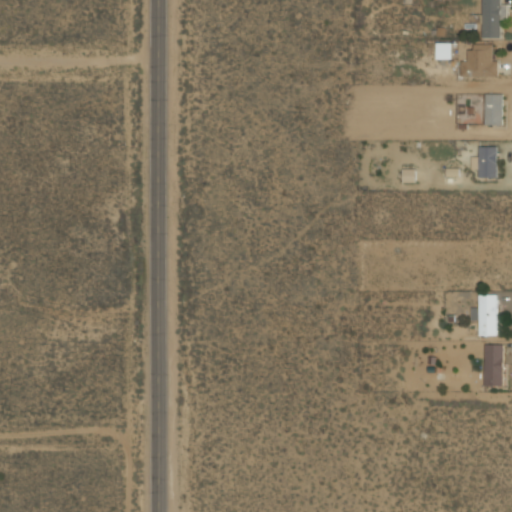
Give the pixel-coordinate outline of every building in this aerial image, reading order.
[(482,0),(482,36),(501,36),(501,18),(507,18),(507,3),(502,3),(502,0),(482,0)] [(453,40),(437,40),(437,58),(453,58),(453,40)] [(461,75),(497,75),(497,42),(470,42),(470,51),(461,51),(461,75)] [(485,124),(503,124),(503,92),(485,92),(485,124)] [(468,112),(457,112),(457,125),(477,125),(477,106),(468,106),(468,112)] [(497,176),(497,144),(479,144),(479,155),(473,155),(473,166),(479,166),(479,176),(497,176)] [(498,293),(480,293),(480,304),(472,304),(472,323),(480,323),(480,334),(498,334),(498,293)] [(504,385),(504,343),(485,343),(485,385),(504,385)]
